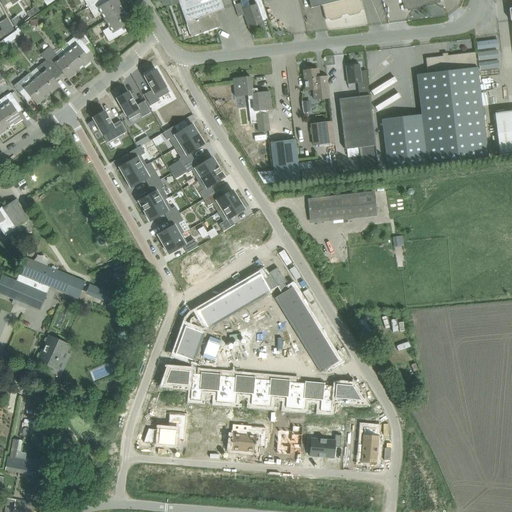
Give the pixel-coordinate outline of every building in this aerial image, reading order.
[(102,14),(105,21),(123,10),(117,0),(111,0),(104,5),(100,0),(88,7),(94,18),(102,14)] [(224,9),(221,0),(178,0),(191,37),(220,27),(215,13),(225,9),(224,9)] [(241,1),(241,2),(241,3),(234,5),(238,17),(245,15),(249,28),(263,23),(262,21),(268,19),(260,0),(254,0),(256,5),(250,6),(248,0),(241,0),(241,1)] [(345,15),(340,0),(309,0),(311,8),(322,5),(326,20),(345,15)] [(340,0),(345,15),(363,10),(360,0),(340,0)] [(402,0),(405,10),(423,5),(422,0),(402,0)] [(36,6),(31,9),(34,14),(40,11),(36,6)] [(34,14),(31,9),(26,13),(30,17),(34,14)] [(123,10),(105,21),(109,28),(103,31),(109,42),(121,35),(118,29),(130,22),(123,10)] [(17,17),(11,21),(15,28),(22,23),(17,17)] [(9,21),(0,28),(2,30),(5,34),(5,35),(14,29),(9,21)] [(22,33),(19,28),(16,29),(17,30),(3,40),(6,44),(22,33)] [(66,54),(79,70),(90,61),(85,55),(81,50),(86,46),(90,43),(84,33),(83,30),(77,35),(67,43),(72,50),(66,54)] [(497,42),(476,46),(478,53),(498,49),(497,42)] [(46,61),(55,72),(59,68),(63,73),(68,79),(79,70),(66,54),(60,59),(55,53),(50,47),(41,54),(46,61)] [(418,85),(422,114),(382,119),(388,170),(428,165),(488,158),(478,77),(477,67),(475,52),(448,56),(447,53),(442,54),(442,56),(426,58),(427,73),(417,75),(418,85)] [(36,68),(40,74),(34,79),(48,96),(59,86),(50,75),(55,72),(46,61),(36,68)] [(357,83),(359,97),(369,95),(366,73),(360,74),(359,64),(346,66),(348,84),(357,83)] [(303,71),(305,91),(313,90),(314,100),(329,98),(328,91),(326,77),(319,77),(318,69),(303,71)] [(156,70),(144,76),(152,90),(144,94),(151,106),(159,101),(158,99),(169,93),(156,70)] [(34,79),(30,73),(14,86),(23,97),(28,93),(37,104),(48,96),(34,79)] [(233,79),(235,97),(247,95),(248,100),(252,100),(254,112),(256,111),(257,123),(258,132),(269,131),(267,113),(266,113),(266,110),(271,109),(269,92),(257,93),(257,89),(252,89),(251,77),(233,79)] [(0,100),(4,107),(0,109),(0,113),(10,128),(21,120),(14,108),(19,105),(10,92),(0,99),(0,100)] [(128,92),(117,98),(128,120),(139,113),(142,118),(150,113),(144,101),(136,106),(128,92)] [(369,95),(359,97),(339,99),(345,149),(359,147),(362,171),(378,169),(369,95)] [(104,111),(93,118),(107,143),(126,132),(120,121),(112,125),(104,111)] [(511,111),(495,113),(500,155),(511,153),(511,111)] [(0,134),(10,128),(0,113),(0,134)] [(334,143),(332,122),(311,124),(313,145),(334,143)] [(174,126),(162,133),(167,140),(169,139),(175,149),(198,134),(191,124),(178,133),(174,126)] [(198,134),(175,149),(181,158),(179,159),(183,166),(194,160),(190,153),(204,145),(198,134)] [(270,142),(275,183),(300,180),(295,139),(270,142)] [(133,159),(119,167),(125,178),(150,163),(146,165),(141,156),(145,153),(141,146),(129,152),(133,159)] [(300,157),(314,154),(313,146),(299,148),(300,157)] [(194,160),(183,166),(187,173),(191,171),(197,180),(218,167),(212,157),(198,166),(194,160)] [(299,170),(306,169),(306,176),(315,175),(315,171),(312,171),(311,161),(298,163),(299,170)] [(150,163),(125,178),(131,188),(145,180),(149,186),(160,180),(150,163)] [(326,168),(329,176),(336,173),(334,165),(326,168)] [(218,167),(197,180),(203,190),(199,192),(203,199),(214,193),(210,186),(224,178),(218,167)] [(152,193),(138,201),(144,211),(168,198),(162,188),(164,187),(160,180),(149,186),(152,193)] [(214,193),(203,199),(208,206),(212,204),(218,213),(238,200),(232,190),(218,199),(214,193)] [(375,194),(318,200),(308,201),(310,221),(377,214),(375,194)] [(168,198),(144,211),(150,222),(164,214),(168,220),(179,214),(175,206),(171,209),(166,200),(168,198)] [(0,226),(2,229),(12,222),(16,227),(29,218),(16,199),(15,200),(4,208),(3,208),(2,207),(0,208),(0,226)] [(238,200),(218,213),(223,222),(219,224),(223,232),(234,225),(230,218),(244,210),(238,200)] [(172,227),(157,235),(163,245),(184,233),(179,223),(183,221),(179,214),(168,220),(172,227)] [(256,221),(247,223),(252,243),(262,240),(256,221)] [(241,229),(231,233),(238,252),(248,248),(241,229)] [(184,233),(163,245),(169,254),(183,246),(187,253),(198,247),(194,239),(187,243),(182,234),(184,233)] [(402,236),(393,237),(394,247),(403,246),(402,236)] [(226,237),(218,242),(227,260),(235,256),(226,237)] [(211,246),(203,251),(214,268),(223,262),(211,246)] [(197,253),(189,259),(202,275),(210,269),(197,253)] [(56,290),(63,273),(26,258),(19,274),(23,276),(49,287),(56,290)] [(181,262),(175,269),(189,283),(196,275),(181,262)] [(262,276),(261,276),(270,291),(277,287),(278,287),(281,293),(281,294),(290,288),(289,286),(289,285),(288,286),(286,281),(286,280),(285,281),(283,277),(283,276),(280,272),(280,271),(280,272),(277,267),(278,267),(277,267),(274,269),(273,269),(273,270),(269,272),(266,274),(265,274),(262,276)] [(78,299),(85,282),(63,273),(56,290),(78,299)] [(0,293),(27,305),(28,304),(40,309),(39,310),(40,310),(49,287),(23,276),(19,274),(16,281),(2,275),(0,280),(0,293)] [(260,275),(248,282),(258,300),(257,297),(263,294),(264,296),(265,296),(271,293),(270,291),(261,276),(260,275)] [(248,282),(235,289),(246,307),(244,305),(251,301),(252,303),(252,304),(258,300),(248,282)] [(281,294),(274,298),(275,299),(277,297),(281,304),(279,305),(282,311),(300,300),(292,287),(290,288),(281,294)] [(235,289),(223,297),(233,315),(234,315),(232,312),(239,308),(240,310),(240,311),(246,307),(235,289)] [(223,297),(210,304),(221,322),(220,319),(226,315),(227,317),(227,318),(233,315),(223,297)] [(300,300),(282,311),(285,309),(289,316),(287,317),(286,317),(290,323),(307,312),(300,300)] [(210,304),(198,312),(208,330),(209,329),(207,327),(214,323),(215,325),(221,322),(210,304)] [(189,317),(185,326),(205,334),(206,331),(208,330),(198,312),(189,317)] [(307,312),(290,323),(292,322),(296,328),(294,329),(294,330),(297,335),(315,324),(307,312)] [(119,321),(123,329),(129,326),(125,318),(119,321)] [(315,324),(297,335),(297,336),(300,334),(304,340),(302,342),(302,341),(301,342),(305,348),(322,337),(315,324)] [(185,326),(180,340),(200,347),(202,341),(201,341),(199,340),(202,333),(204,334),(205,334),(185,326)] [(249,337),(249,338),(249,339),(249,340),(249,341),(250,342),(250,343),(250,344),(251,344),(251,345),(252,345),(252,346),(253,346),(253,347),(254,347),(255,347),(255,348),(256,348),(257,348),(258,348),(259,348),(259,349),(260,349),(261,348),(262,348),(263,348),(264,348),(264,347),(265,347),(266,347),(266,346),(267,346),(267,345),(268,345),(268,344),(269,344),(269,343),(270,343),(270,342),(270,341),(270,340),(271,340),(271,339),(271,338),(271,337),(271,336),(271,335),(270,335),(270,334),(270,333),(269,332),(269,331),(268,331),(268,330),(267,330),(267,329),(266,329),(266,328),(265,328),(264,328),(264,327),(263,327),(262,327),(261,327),(260,327),(259,327),(258,327),(257,327),(256,327),(255,327),(255,328),(254,328),(253,329),(252,329),(252,330),(251,330),(251,331),(250,332),(250,333),(249,334),(249,335),(249,336),(249,337)] [(227,328),(217,334),(222,342),(232,337),(227,328)] [(60,361),(64,351),(67,344),(50,336),(38,362),(56,369),(56,368),(58,367),(60,363),(60,361)] [(322,337),(305,348),(307,346),(311,353),(309,354),(312,360),(330,349),(322,337)] [(180,340),(175,354),(195,361),(197,355),(196,354),(196,355),(194,354),(197,347),(199,348),(200,347),(180,340)] [(292,344),(284,349),(290,359),(299,354),(292,344)] [(330,349),(312,360),(315,359),(319,365),(317,366),(316,366),(320,372),(338,362),(330,349)] [(170,369),(164,384),(177,385),(179,370),(170,369)] [(179,370),(177,385),(189,386),(190,371),(179,370)] [(193,374),(190,399),(200,400),(201,390),(209,391),(211,373),(204,372),(204,374),(193,374)] [(211,373),(209,391),(217,392),(216,401),(226,402),(228,377),(217,376),(218,373),(211,373)] [(228,377),(226,402),(235,403),(236,393),(244,394),(245,376),(238,375),(238,377),(228,377)] [(245,376),(244,394),(252,395),(251,404),(260,405),(262,380),(252,379),(252,377),(245,376)] [(262,380),(260,405),(270,406),(270,396),(278,397),(280,379),(273,378),(273,381),(262,380)] [(280,379),(278,397),(286,398),(286,408),(295,408),(297,383),(287,382),(287,380),(280,379)] [(297,383),(295,408),(304,409),(305,399),(313,400),(315,382),(308,381),(308,384),(297,383)] [(315,382),(313,400),(321,401),(320,411),(330,411),(332,386),(321,385),(322,383),(315,382)] [(335,384),(334,399),(345,400),(347,385),(335,384)] [(347,385),(345,400),(362,401),(352,385),(347,385)] [(148,428),(143,442),(174,445),(174,439),(182,439),(182,442),(183,442),(185,416),(169,414),(167,430),(148,428)] [(292,426),(292,431),(278,430),(276,454),(278,454),(279,454),(283,454),(282,455),(283,455),(283,454),(287,455),(288,455),(290,455),(291,448),(300,449),(300,451),(301,451),(301,449),(303,427),(292,426)] [(232,434),(230,450),(231,450),(240,451),(241,451),(241,450),(245,450),(245,451),(246,451),(254,452),(255,452),(255,446),(264,447),(264,449),(266,428),(248,427),(247,430),(246,430),(240,430),(240,432),(232,431),(232,434)] [(358,445),(357,459),(361,459),(360,461),(376,462),(379,437),(376,436),(377,428),(364,427),(363,435),(362,445),(358,445)] [(324,457),(333,458),(334,447),(340,448),(341,435),(335,435),(334,441),(326,440),(325,440),(321,440),(321,439),(320,439),(320,440),(311,439),(309,456),(318,457),(319,457),(324,457),(324,458),(324,457)] [(32,462),(10,458),(7,458),(5,471),(30,475),(32,462)] [(63,495),(53,499),(55,504),(65,501),(63,495)] [(6,500),(5,505),(4,511),(35,511),(36,504),(6,500)]
